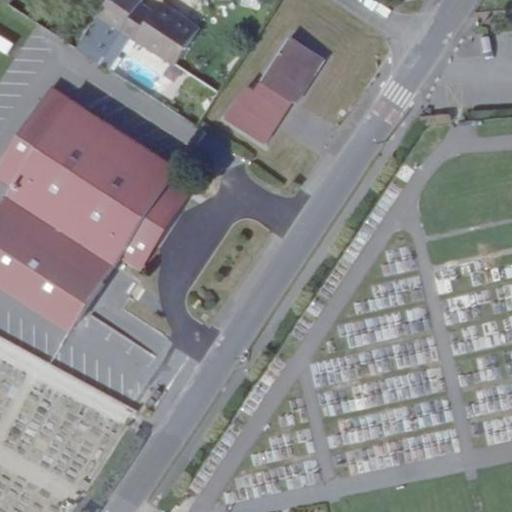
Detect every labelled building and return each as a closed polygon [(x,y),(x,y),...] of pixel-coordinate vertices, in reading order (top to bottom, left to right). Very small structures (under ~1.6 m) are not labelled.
[(122,0),(113,15),(136,31),(153,6),(157,0),(122,0)] [(174,2),(166,15),(153,6),(136,31),(189,66),(212,28),(174,2)] [(234,122),(274,148),(284,130),(277,126),(294,100),(301,105),(305,107),(332,65),(296,40),(261,93),(255,90),(234,122)] [(177,81),(137,55),(128,70),(167,96),(177,81)] [(203,77),(195,92),(210,100),(218,85),(203,77)] [(24,188),(0,223),(0,278),(81,333),(92,317),(135,254),(149,263),(200,189),(184,179),(189,171),(65,88),(6,176),(24,188)] [(277,126),(284,130),(301,105),(294,100),(277,126)]
